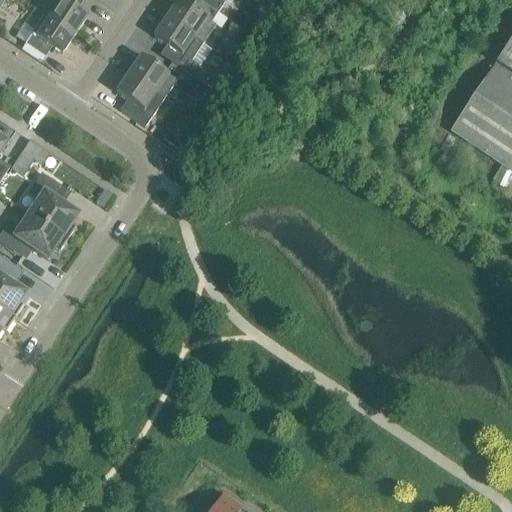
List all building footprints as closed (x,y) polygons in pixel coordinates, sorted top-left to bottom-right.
[(55,0),(44,17),(74,37),(87,19),(76,12),(83,1),(81,0),(55,0)] [(196,0),(189,10),(178,2),(165,20),(193,39),(203,45),(215,27),(210,24),(217,15),(196,0)] [(269,0),(265,6),(275,12),(282,2),(279,0),(269,0)] [(62,56),(74,37),(44,17),(25,46),(45,59),(52,49),(62,56)] [(193,39),(165,20),(153,39),(181,58),(193,39)] [(511,38),(449,133),(511,174),(511,38)] [(128,76),(155,95),(168,77),(140,58),(128,76)] [(155,95),(128,76),(115,95),(126,103),(119,113),(144,130),(164,101),(155,95)] [(188,117),(199,124),(206,115),(195,107),(188,117)] [(23,178),(39,158),(20,143),(4,163),(23,178)] [(37,203),(28,216),(66,242),(75,229),(71,226),(78,217),(58,204),(66,192),(41,175),(27,196),(37,203)] [(66,242),(28,216),(18,230),(8,224),(0,236),(0,245),(21,259),(28,249),(47,262),(54,253),(58,255),(66,242)] [(0,310),(14,320),(23,307),(19,305),(25,295),(6,282),(15,269),(0,258),(0,310)] [(14,320),(0,310),(0,333),(1,331),(5,334),(14,320)] [(242,511),(241,511),(241,510),(222,497),(211,511),(242,511)]
